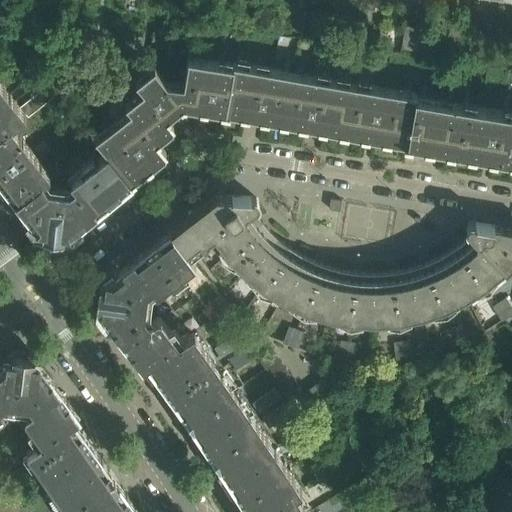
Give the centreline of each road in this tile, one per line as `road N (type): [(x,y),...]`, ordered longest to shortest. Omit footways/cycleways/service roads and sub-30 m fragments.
road 1 (residential): [(511,202),(212,151),(33,294)]
road 2 (residential): [(33,294),(191,511)]
